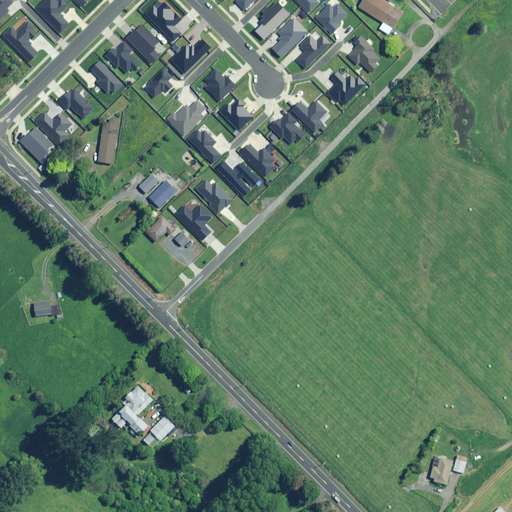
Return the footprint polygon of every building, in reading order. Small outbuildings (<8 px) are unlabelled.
[(13,2),(11,0),(0,0),(0,19),(9,10),(7,8),(13,2)] [(57,0),(44,0),(37,8),(61,32),(70,24),(60,14),(69,5),(63,0),(59,0),(58,1),(57,0)] [(254,0),(237,0),(236,1),(245,10),(254,0)] [(298,0),(310,12),(320,3),(317,0),(298,0)] [(404,12),(384,0),(363,0),(359,6),(394,28),(404,12)] [(290,13),(278,1),(272,8),(270,6),(263,12),(265,14),(262,17),(266,21),(256,31),(264,39),(290,13)] [(154,5),(146,13),(173,41),(182,33),(175,26),(182,19),(176,13),(174,14),(170,9),(171,8),(165,2),(157,9),(154,5)] [(339,23),(348,14),(338,4),(334,7),(330,4),(317,17),(333,34),(341,26),(339,23)] [(308,31),(294,18),(279,33),(282,36),(279,39),(281,41),(273,49),(282,57),(308,31)] [(17,32),(12,26),(3,35),(30,61),(38,53),(31,45),(32,44),(30,41),(38,33),(33,28),(34,27),(28,21),(17,32)] [(142,23),(127,38),(152,63),(160,55),(153,47),(160,41),(142,23)] [(163,37),(158,32),(155,34),(161,40),(163,37)] [(379,46),(366,33),(359,40),(362,43),(353,52),(361,61),(364,58),(375,70),(382,62),(380,60),(384,55),(377,48),(379,46)] [(318,41),(311,35),(301,44),(303,46),(302,47),(306,51),(297,59),(306,68),(331,43),(324,36),(318,41)] [(187,45),(172,59),(185,73),(211,47),(203,39),(195,47),(193,45),(190,48),(187,45)] [(234,46),(228,41),(220,51),(225,56),(234,46)] [(113,48),(106,55),(118,67),(120,65),(127,73),(131,68),(134,71),(141,64),(130,53),(133,50),(124,42),(117,49),(116,48),(114,50),(113,48)] [(181,49),(175,43),(172,47),(178,52),(181,49)] [(124,84),(100,60),(91,69),(100,79),(97,82),(108,92),(111,89),(115,93),(124,84)] [(173,77),(164,68),(149,83),(150,84),(146,88),(155,97),(161,91),(163,92),(165,89),(167,91),(173,86),(169,81),(173,77)] [(225,78),(216,69),(205,79),(210,84),(206,87),(220,101),(237,85),(228,76),(225,78)] [(338,83),(329,92),(343,107),(366,84),(359,77),(356,80),(351,75),(347,80),(338,72),(332,77),(338,83)] [(87,100),(75,88),(71,92),(70,91),(60,101),(68,109),(71,107),(77,113),(78,113),(84,119),(90,113),(90,112),(94,108),(91,104),(91,103),(87,99),(87,100)] [(228,103),(220,111),(240,131),(254,117),(244,106),(245,105),(239,99),(231,106),(228,103)] [(174,112),(167,118),(171,123),(184,136),(204,116),(201,113),(205,109),(197,100),(189,108),(187,105),(177,114),(174,112)] [(301,101),(292,110),(315,133),(324,124),(320,119),(328,112),(317,101),(308,109),(301,101)] [(45,112),(36,121),(60,145),(69,136),(65,131),(72,124),(61,113),(53,121),(45,112)] [(277,120),(270,126),(282,139),(284,137),(292,144),(296,140),(298,142),(306,135),(295,124),(297,121),(289,113),(282,120),(281,119),(278,121),(277,120)] [(119,119),(110,118),(109,123),(104,123),(98,162),(112,164),(119,119)] [(28,133),(20,141),(45,166),(54,158),(48,152),(50,151),(48,149),(53,144),(36,127),(30,134),(28,133)] [(198,129),(189,139),(213,164),(222,155),(213,146),(217,142),(205,130),(202,133),(198,129)] [(250,144),(242,152),(266,177),(276,167),(272,163),(276,160),(264,148),(259,153),(250,144)] [(225,161),(217,169),(245,197),(251,190),(240,179),(244,176),(254,186),(260,180),(243,162),(236,169),(240,173),(238,175),(225,161)] [(158,181),(151,174),(139,187),(146,194),(158,181)] [(206,179),(197,188),(212,204),(210,205),(219,214),(226,207),(226,208),(234,200),(217,182),(213,186),(206,179)] [(176,191),(166,181),(149,197),(159,208),(176,191)] [(185,205),(177,214),(203,241),(212,232),(205,226),(208,223),(206,221),(211,216),(201,205),(193,213),(185,205)] [(175,230),(163,216),(146,232),(156,242),(167,232),(170,235),(175,230)] [(189,239),(182,232),(175,240),(182,246),(189,239)] [(148,254),(143,249),(135,258),(139,262),(138,263),(150,276),(151,275),(162,285),(171,277),(160,266),(167,259),(161,252),(158,255),(152,249),(148,254)] [(59,305),(50,307),(50,301),(34,304),(36,316),(52,314),(52,316),(57,315),(58,318),(61,318),(59,305)] [(152,399),(137,385),(124,399),(128,402),(119,412),(112,419),(122,428),(126,423),(140,435),(148,426),(137,416),(152,399)] [(179,430),(165,416),(151,431),(161,441),(169,433),(172,436),(179,430)] [(158,442),(150,434),(144,440),(152,448),(158,442)] [(452,461),(435,457),(433,467),(431,477),(435,478),(434,482),(447,485),(452,461)] [(466,462),(456,460),(453,470),(464,473),(466,462)]
